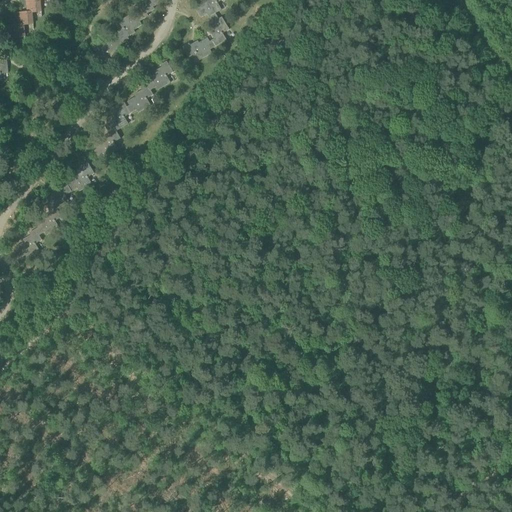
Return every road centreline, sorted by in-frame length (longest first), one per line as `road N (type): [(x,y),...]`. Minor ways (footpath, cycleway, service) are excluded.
road 1 (track): [(0,370),(315,0)]
road 2 (track): [(138,211),(460,495)]
road 3 (residential): [(170,0),(146,51),(89,105),(0,222)]
